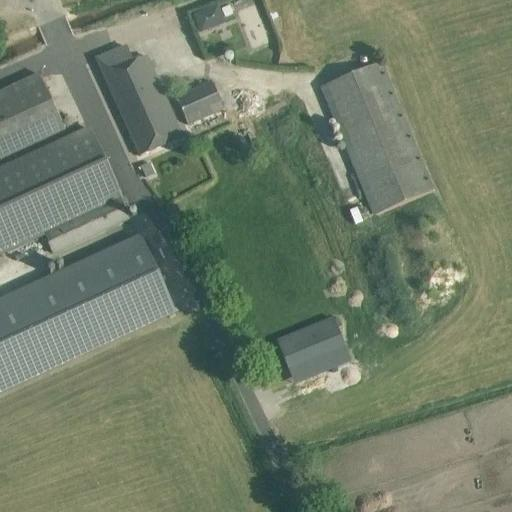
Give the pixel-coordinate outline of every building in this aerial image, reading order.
[(204,35),(228,25),(219,4),(195,15),(204,35)] [(132,61),(127,46),(96,60),(140,157),(182,138),(146,57),(137,61),(132,61)] [(433,192),(380,64),(322,88),(375,216),(433,192)] [(39,76),(0,94),(0,161),(65,131),(39,76)] [(187,126),(223,110),(210,80),(174,97),(187,126)] [(275,162),(314,147),(296,100),(285,104),(282,95),(254,106),(275,162)] [(122,198),(91,131),(0,173),(0,256),(45,236),(53,255),(129,219),(120,199),(122,198)] [(0,391),(174,312),(141,241),(0,305),(0,391)] [(288,371),(344,347),(333,320),(276,343),(288,371)]
